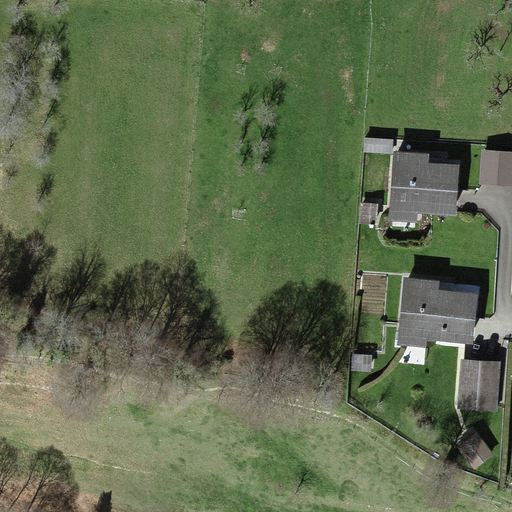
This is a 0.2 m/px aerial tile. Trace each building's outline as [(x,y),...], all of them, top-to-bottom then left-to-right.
[(511,157),(479,156),(478,185),(511,186),(511,157)] [(389,159),(387,222),(419,223),(419,215),(449,216),(450,173),(420,172),(421,160),(389,159)] [(404,289),(402,353),(434,354),(434,346),(464,347),(465,304),(435,303),(436,290),(404,289)] [(494,369),(456,367),(453,412),(491,414),(494,369)] [(481,455),(470,439),(449,453),(460,470),(481,455)]
